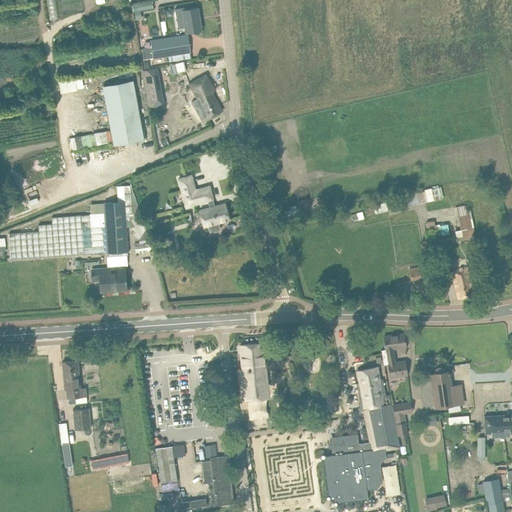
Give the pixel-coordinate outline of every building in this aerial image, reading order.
[(152,1),(137,3),(138,10),(153,8),(152,1)] [(197,8),(187,10),(185,10),(188,32),(200,30),(197,8)] [(154,59),(169,57),(170,61),(191,57),(190,53),(192,53),(189,35),(151,42),(154,59)] [(172,74),(185,70),(183,62),(170,65),(172,74)] [(75,75),(59,79),(62,92),(78,89),(75,75)] [(205,75),(197,80),(188,85),(200,105),(199,105),(207,119),(222,111),(211,91),(214,89),(205,75)] [(162,97),(158,76),(144,79),(148,100),(162,97)] [(133,81),(103,86),(114,145),(144,140),(133,81)] [(194,101),(189,103),(193,114),(198,112),(194,101)] [(191,175),(178,179),(186,207),(208,201),(210,207),(199,210),(204,227),(207,226),(209,232),(211,233),(219,231),(220,229),(219,223),(229,220),(225,203),(215,206),(209,186),(195,190),(191,175)] [(124,196),(124,202),(105,204),(105,213),(108,252),(108,253),(129,252),(127,227),(130,227),(136,231),(134,235),(139,238),(140,243),(150,242),(131,184),(117,187),(117,196),(124,196)] [(425,191),(397,197),(399,208),(444,198),(443,193),(449,192),(448,185),(432,189),(431,188),(425,189),(425,191)] [(461,230),(455,231),(457,241),(476,237),(471,210),(467,211),(466,205),(457,207),(461,230)] [(11,259),(108,252),(105,213),(102,213),(101,210),(92,211),(92,214),(90,214),(90,215),(52,218),(52,224),(39,225),(39,231),(9,234),(11,259)] [(426,277),(423,265),(410,268),(412,279),(426,277)] [(450,272),(458,299),(474,294),(466,268),(450,272)] [(108,273),(108,269),(91,271),(92,281),(100,280),(101,291),(126,289),(126,282),(127,282),(127,279),(126,272),(108,273)] [(384,336),(385,346),(387,357),(394,356),(393,349),(405,348),(405,343),(398,331),(384,336)] [(265,368),(263,343),(240,345),(242,370),(265,368)] [(395,363),(394,356),(387,357),(390,378),(407,375),(404,361),(395,363)] [(62,361),(63,371),(65,390),(67,390),(68,399),(69,399),(69,405),(77,404),(76,398),(86,397),(85,387),(80,388),(78,360),(62,361)] [(377,366),(357,371),(359,383),(356,383),(358,394),(361,393),(363,403),(359,404),(360,410),(364,410),(390,405),(389,395),(386,395),(383,379),(380,380),(377,366)] [(268,397),(265,368),(242,370),(238,370),(241,400),(268,397)] [(435,407),(454,405),(449,372),(430,374),(435,407)] [(389,395),(390,405),(397,448),(398,447),(396,435),(407,434),(405,423),(403,423),(401,413),(411,412),(410,403),(392,406),(390,395),(389,395)] [(357,435),(330,438),(332,455),(323,456),(328,497),(335,503),(345,501),(368,499),(368,497),(374,497),(373,488),(376,487),(381,481),(380,469),(381,468),(380,462),(379,463),(378,459),(380,456),(385,455),(385,449),(397,448),(390,405),(364,410),(370,442),(358,444),(357,435)] [(74,409),(75,429),(91,428),(89,408),(74,409)] [(511,414),(502,415),(504,436),(510,436),(510,433),(511,432),(511,414)] [(504,436),(502,415),(484,416),(485,434),(491,434),(492,437),(504,436)] [(67,423),(59,424),(63,445),(70,444),(67,423)] [(173,443),(156,445),(161,481),(178,479),(173,443)] [(127,453),(92,460),(93,469),(129,462),(127,453)] [(231,453),(209,455),(210,457),(203,458),(205,482),(209,481),(210,487),(214,487),(216,505),(235,503),(231,453)] [(498,479),(483,482),(487,504),(488,504),(488,511),(505,511),(505,510),(502,501),(498,479)] [(445,493),(425,498),(428,510),(448,506),(445,493)]
